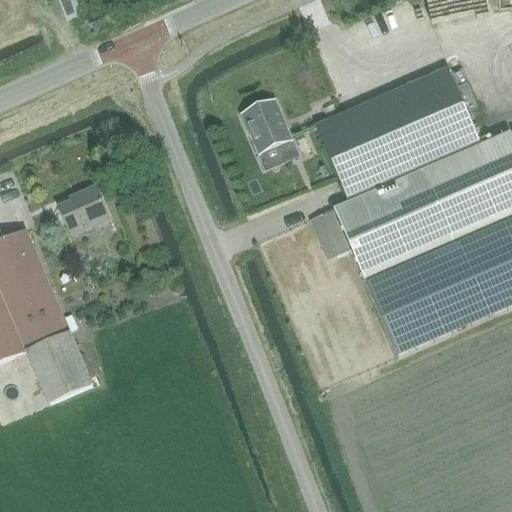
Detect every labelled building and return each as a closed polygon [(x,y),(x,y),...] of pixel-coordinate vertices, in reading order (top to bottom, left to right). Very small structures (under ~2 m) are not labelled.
[(449,72),(345,117),(316,129),(349,207),(334,213),(396,358),(511,308),(511,139),(511,137),(482,150),(449,72)] [(292,144),(275,104),(241,118),(259,158),(292,144)] [(60,210),(72,238),(110,222),(96,190),(79,197),(81,201),(60,210)] [(350,254),(332,214),(319,219),(336,260),(350,254)] [(0,375),(4,374),(1,367),(27,355),(50,407),(93,387),(71,336),(78,333),(72,318),(65,321),(26,233),(0,244),(0,375)] [(303,262),(326,253),(321,241),(298,250),(303,262)]
